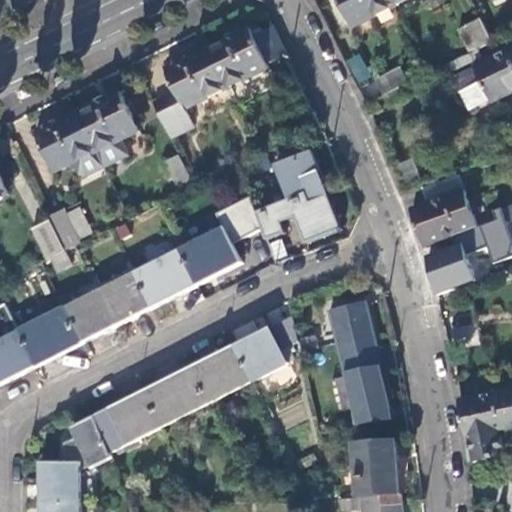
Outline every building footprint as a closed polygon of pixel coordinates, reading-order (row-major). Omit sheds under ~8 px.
[(9,0),(15,11),(37,0),(9,0)] [(394,7),(390,0),(337,0),(351,27),(394,7)] [(469,54),(491,43),(480,20),(458,30),(469,54)] [(249,27),(207,48),(227,88),(268,67),(249,27)] [(495,52),(491,43),(469,54),(444,66),(449,75),(495,52)] [(227,88),(207,48),(164,69),(175,92),(153,103),(172,140),(197,127),(187,107),(227,88)] [(491,102),(492,104),(511,93),(511,50),(453,78),(459,93),(482,82),(491,102)] [(355,83),(370,78),(361,54),(347,58),(355,83)] [(403,69),(376,82),(383,96),(410,83),(403,69)] [(482,82),(459,93),(469,113),(491,102),(482,82)] [(121,91),(76,112),(96,151),(140,130),(121,91)] [(96,151),(76,112),(34,133),(53,172),(73,162),(78,174),(85,176),(104,167),(96,151)] [(321,127),(314,112),(291,124),(297,138),(321,127)] [(312,200),(328,194),(311,151),(276,165),(289,199),(308,191),(312,200)] [(272,168),(265,154),(260,156),(240,166),(246,180),(272,168)] [(164,163),(178,190),(191,184),(177,156),(164,163)] [(0,174),(0,197),(9,194),(0,174)] [(478,226),(458,175),(421,188),(427,205),(411,211),(424,247),(478,226)] [(342,229),(328,194),(312,200),(308,191),(289,199),(307,242),(342,229)] [(504,219),(511,217),(511,203),(502,206),(504,219)] [(67,250),(83,242),(96,236),(83,209),(70,215),(67,210),(52,216),(67,250)] [(66,250),(51,219),(34,228),(48,259),(66,250)] [(225,228),(180,250),(197,286),(243,263),(225,228)] [(274,259),(288,255),(282,237),(268,242),(274,259)] [(197,286),(180,250),(135,272),(153,308),(197,286)] [(153,308),(135,272),(100,290),(117,326),(153,308)] [(117,326),(100,290),(65,307),(82,343),(117,326)] [(360,350),(378,346),(367,302),(345,307),(343,301),(335,303),(336,309),(331,311),(340,348),(358,343),(360,350)] [(5,303),(0,305),(0,384),(37,366),(19,330),(5,303)] [(82,343),(65,307),(19,330),(37,366),(82,343)] [(293,316),(272,327),(284,350),(299,343),(293,316)] [(272,327),(236,345),(253,381),(290,362),(284,350),(272,327)] [(303,341),(306,355),(320,352),(317,337),(303,341)] [(387,384),(378,346),(360,350),(358,343),(340,348),(348,382),(340,384),(342,394),(387,384)] [(253,381),(236,345),(191,368),(209,403),(253,381)] [(209,403),(191,368),(146,391),(164,426),(209,403)] [(334,385),(311,391),(313,401),(337,396),(334,385)] [(511,389),(459,399),(466,438),(469,463),(509,456),(504,431),(511,429),(511,389)] [(164,426),(146,391),(96,416),(111,453),(164,426)] [(337,396),(313,401),(318,422),(343,416),(338,396),(337,396)] [(356,442),(359,497),(364,496),(385,495),(386,505),(402,504),(398,439),(356,442)] [(40,462),(41,501),(81,501),(81,461),(40,462)] [(385,495),(364,496),(365,508),(365,511),(403,511),(402,504),(386,505),(385,495)] [(359,497),(339,498),(339,500),(342,510),(365,508),(364,496),(359,497)] [(81,511),(81,501),(41,501),(40,511),(81,511)]
